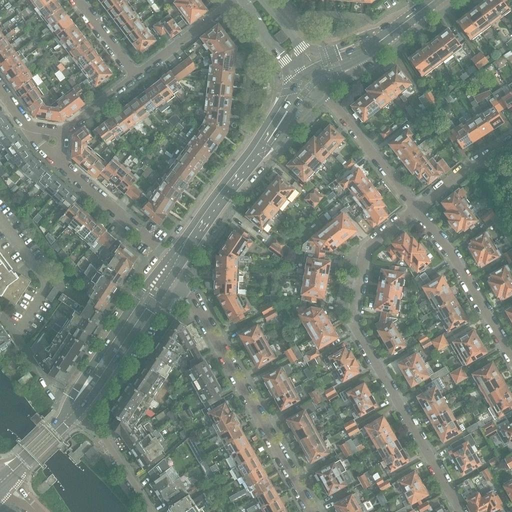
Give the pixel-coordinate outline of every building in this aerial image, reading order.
[(37,0),(31,4),(35,9),(32,11),(35,14),(38,12),(38,13),(55,0),(54,0),(37,0)] [(58,3),(57,3),(55,0),(38,13),(44,21),(61,8),(60,7),(60,6),(58,3)] [(109,11),(122,0),(106,0),(102,3),(102,5),(105,8),(107,9),(109,11)] [(128,2),(129,0),(122,0),(109,11),(110,13),(110,15),(112,18),(114,18),(115,19),(131,7),(128,2)] [(160,22),(154,26),(155,27),(159,33),(161,36),(167,31),(172,37),(172,38),(182,31),(188,25),(207,11),(202,4),(198,0),(182,13),(173,20),(173,19),(169,14),(160,22)] [(179,0),(178,1),(175,3),(180,9),(178,11),(180,14),(197,0),(179,0)] [(487,0),(486,1),(485,0),(484,0),(480,4),(480,5),(477,7),(491,26),(501,18),(487,0)] [(510,11),(508,7),(505,3),(502,0),(487,0),(501,18),(510,11)] [(137,15),(137,14),(131,7),(115,19),(115,21),(117,25),(119,25),(121,27),(137,15)] [(477,7),(477,8),(476,7),(470,11),(471,12),(468,15),(482,33),(491,26),(477,7)] [(62,9),(61,9),(61,8),(44,21),(50,29),(67,16),(64,13),(65,11),(62,9)] [(468,15),(467,15),(466,14),(461,18),(461,20),(458,22),(472,40),(482,33),(468,15)] [(144,23),(137,15),(121,27),(123,30),(123,31),(125,35),(127,35),(127,36),(144,23)] [(71,20),(69,20),(67,16),(50,29),(57,37),(73,24),(72,23),(72,22),(71,20)] [(133,44),(149,31),(150,31),(144,23),(127,36),(128,36),(127,38),(130,41),(132,42),(133,44)] [(75,25),(74,25),(73,24),(57,37),(60,41),(57,43),(59,45),(54,48),(55,51),(60,47),(63,45),(63,46),(80,33),(77,30),(77,28),(75,25)] [(227,35),(220,27),(216,27),(199,40),(203,45),(204,44),(208,49),(227,35)] [(449,29),(448,30),(447,29),(441,33),(442,34),(438,37),(452,55),(462,48),(449,29)] [(156,40),(150,34),(149,31),(133,44),(135,46),(135,48),(137,51),(139,51),(140,52),(150,45),(152,45),(154,44),(154,41),(156,40)] [(281,45),(288,39),(281,31),(274,36),(281,45)] [(505,43),(507,41),(500,31),(497,33),(505,43)] [(6,41),(12,37),(11,36),(10,34),(9,33),(4,37),(0,39),(0,52),(10,45),(6,41)] [(83,36),(82,36),(80,33),(63,46),(69,53),(86,41),(85,40),(85,38),(83,36)] [(227,35),(208,49),(207,49),(211,55),(212,58),(234,53),(236,52),(236,48),(227,35)] [(438,37),(437,36),(431,41),(432,42),(429,44),(443,63),(452,55),(438,37)] [(88,42),(86,42),(86,41),(69,53),(73,59),(71,60),(73,63),(75,61),(92,49),(89,46),(89,44),(88,42)] [(429,44),(428,44),(428,43),(422,48),(423,49),(419,51),(433,70),(443,63),(429,44)] [(0,64),(15,53),(10,45),(0,52),(0,64)] [(96,53),(94,52),(92,49),(75,61),(82,70),(98,57),(98,55),(96,53)] [(419,51),(419,52),(418,51),(412,55),(413,56),(410,59),(424,77),(433,70),(419,51)] [(193,52),(188,57),(189,57),(191,61),(197,56),(193,52)] [(21,61),(15,53),(0,64),(0,66),(1,68),(0,68),(3,73),(5,73),(21,61)] [(235,56),(234,55),(234,53),(212,58),(210,58),(212,65),(210,65),(210,69),(232,72),(233,72),(234,66),(233,66),(233,62),(235,60),(235,56)] [(488,55),(485,58),(481,53),(476,57),(483,66),(488,62),(492,60),(488,55)] [(55,64),(59,61),(54,55),(50,58),(55,64)] [(505,60),(503,56),(494,62),(498,67),(506,61),(505,60)] [(100,58),(99,58),(98,57),(82,70),(88,79),(105,66),(102,62),(102,61),(100,58)] [(189,57),(183,61),(191,72),(196,68),(191,61),(189,57)] [(478,70),(483,66),(476,57),(471,60),(478,70)] [(10,81),(27,69),(21,61),(5,73),(7,76),(6,76),(9,81),(10,81)] [(186,75),(191,72),(183,61),(179,65),(186,75)] [(56,66),(61,72),(65,69),(60,63),(56,66)] [(182,79),(186,75),(179,65),(174,69),(182,79)] [(78,84),(77,85),(73,88),(74,89),(80,98),(86,94),(82,89),(86,86),(87,86),(91,83),(95,87),(97,87),(100,84),(100,83),(111,74),(110,73),(111,72),(109,69),(107,69),(105,66),(88,79),(79,85),(78,84)] [(412,73),(406,78),(397,67),(393,70),(392,69),(392,70),(390,69),(387,72),(387,74),(386,74),(387,75),(400,92),(406,88),(410,93),(419,86),(412,73)] [(15,89),(32,77),(27,69),(10,81),(12,84),(15,89)] [(61,73),(65,78),(70,74),(66,69),(61,73)] [(178,82),(182,79),(174,69),(170,72),(178,82)] [(210,69),(206,69),(206,72),(205,72),(205,73),(210,74),(209,81),(230,85),(231,84),(233,82),(233,78),(231,77),(232,72),(210,69)] [(183,88),(178,82),(170,72),(167,74),(166,73),(160,77),(161,79),(174,95),(183,88)] [(41,84),(43,83),(36,74),(32,77),(15,89),(19,95),(20,95),(22,98),(41,84)] [(391,100),(400,92),(387,75),(383,77),(382,77),(380,77),(377,79),(377,81),(377,82),(391,100)] [(450,91),(460,84),(453,76),(452,77),(455,81),(447,88),(450,91)] [(67,81),(73,88),(77,85),(71,78),(67,81)] [(175,96),(174,95),(161,79),(157,82),(157,83),(154,86),(166,103),(175,96)] [(230,89),(230,85),(209,81),(208,86),(207,94),(229,97),(229,96),(231,94),(231,91),(230,89)] [(393,103),(391,100),(377,82),(373,85),(372,85),(370,85),(367,87),(367,89),(367,90),(381,108),(387,103),(390,106),(393,103)] [(41,84),(22,98),(25,101),(24,102),(27,106),(39,98),(43,95),(39,89),(43,86),(41,84)] [(158,109),(166,103),(154,86),(151,88),(149,88),(147,90),(147,91),(145,92),(158,109)] [(511,92),(506,96),(501,88),(492,93),(503,110),(507,107),(511,114),(511,92)] [(64,90),(62,91),(77,111),(85,105),(74,89),(67,94),(64,90)] [(362,122),(381,108),(367,90),(359,96),(361,99),(352,106),(352,109),(362,122)] [(59,104),(68,117),(77,111),(62,91),(60,93),(63,97),(57,101),(57,102),(59,104)] [(431,105),(436,102),(430,91),(425,95),(431,105)] [(493,129),(504,122),(498,113),(503,110),(492,93),(492,94),(490,91),(473,97),(477,103),(485,98),(490,106),(482,111),(493,129)] [(150,115),(158,109),(145,92),(145,93),(143,92),(141,94),(140,96),(137,98),(150,115)] [(229,102),(229,97),(207,94),(206,107),(228,109),(230,107),(230,103),(229,102)] [(407,100),(406,99),(402,94),(400,96),(401,97),(400,97),(406,105),(408,104),(406,100),(407,100)] [(425,109),(431,105),(425,95),(419,98),(425,109)] [(44,105),(39,98),(27,106),(28,108),(29,107),(32,112),(31,113),(35,117),(49,120),(51,106),(44,105)] [(142,121),(150,115),(137,98),(134,101),(133,100),(130,102),(130,104),(129,105),(142,121)] [(68,117),(59,104),(57,102),(51,106),(49,120),(62,122),(67,117),(67,118),(68,117)] [(145,125),(142,121),(129,105),(127,105),(124,107),(124,108),(121,111),(134,128),(136,132),(145,125)] [(229,110),(228,109),(206,107),(205,113),(206,113),(204,118),(204,119),(205,120),(226,128),(226,127),(228,125),(228,122),(227,120),(227,115),(228,116),(229,110)] [(411,127),(428,114),(425,109),(408,123),(411,127)] [(413,110),(408,114),(412,118),(417,114),(413,110)] [(125,134),(134,128),(121,111),(118,113),(116,113),(114,115),(113,117),(125,134)] [(483,135),(493,129),(482,111),(472,118),(483,135)] [(189,113),(184,118),(188,122),(193,115),(189,113)] [(3,116),(4,116),(3,114),(0,115),(0,128),(8,123),(3,116)] [(180,121),(176,115),(175,114),(167,121),(173,128),(180,121)] [(118,140),(125,134),(113,117),(112,118),(110,118),(108,120),(108,121),(105,123),(117,138),(118,140)] [(472,118),(467,121),(464,117),(460,120),(462,124),(473,141),(483,135),(472,118)] [(228,129),(226,128),(205,120),(202,126),(202,127),(201,126),(198,130),(200,132),(217,145),(227,132),(228,129)] [(13,128),(13,129),(8,123),(0,128),(0,140),(15,130),(13,128)] [(108,145),(117,138),(105,123),(104,124),(102,124),(100,126),(100,127),(96,130),(99,133),(108,145)] [(441,134),(444,131),(439,123),(435,126),(441,134)] [(463,148),(473,141),(462,124),(455,129),(454,128),(451,130),(449,127),(445,129),(453,142),(457,139),(463,148)] [(188,137),(192,140),(210,154),(213,151),(215,151),(217,148),(217,146),(217,145),(200,132),(198,130),(193,126),(186,136),(188,137)] [(341,133),(338,130),(333,126),(330,126),(323,133),(321,130),(314,138),(330,153),(344,139),(340,135),(341,133)] [(384,139),(397,128),(395,126),(391,129),(389,126),(380,134),(384,139)] [(93,138),(85,128),(74,136),(73,147),(77,147),(80,150),(83,146),(86,143),(93,138)] [(16,133),(15,130),(0,140),(0,143),(1,146),(3,145),(7,150),(20,140),(16,133)] [(410,137),(412,135),(408,130),(401,136),(401,135),(396,139),(396,140),(390,145),(394,150),(393,151),(396,154),(397,154),(398,155),(414,142),(410,137)] [(165,136),(162,132),(156,137),(160,141),(165,136)] [(182,132),(179,135),(185,140),(188,137),(186,136),(182,132)] [(314,138),(313,138),(312,138),(309,141),(309,143),(308,143),(309,144),(305,147),(321,162),(330,153),(314,138)] [(25,145),(25,146),(20,140),(7,150),(9,154),(5,156),(8,161),(10,159),(27,148),(25,145)] [(192,140),(184,150),(186,151),(203,164),(204,163),(206,163),(208,161),(207,158),(210,154),(192,140)] [(424,149),(431,144),(427,140),(426,141),(425,140),(419,145),(420,146),(418,147),(414,142),(398,155),(399,156),(398,157),(402,162),(403,161),(405,164),(422,151),(424,149)] [(94,151),(88,146),(86,143),(83,146),(80,150),(77,147),(73,147),(73,158),(76,160),(76,162),(78,164),(79,164),(82,166),(94,151)] [(108,146),(101,154),(103,155),(110,147),(108,146)] [(144,155),(148,151),(144,146),(139,150),(144,155)] [(305,147),(303,147),(300,150),(300,152),(300,153),(297,156),(312,171),(313,171),(316,173),(319,170),(316,167),(321,162),(305,147)] [(28,150),(27,148),(10,159),(14,165),(16,163),(18,166),(20,169),(32,157),(28,150)] [(203,164),(186,151),(184,150),(177,159),(196,174),(198,170),(201,170),(203,167),(202,165),(203,164)] [(89,172),(101,157),(94,151),(82,166),(84,167),(84,169),(86,171),(88,171),(89,172)] [(429,161),(422,151),(405,164),(408,168),(408,170),(411,172),(412,173),(413,174),(414,173),(429,161)] [(343,165),(347,163),(338,155),(336,158),(337,160),(343,165)] [(312,171),(297,156),(296,156),(294,156),(292,159),(292,161),(291,161),(292,161),(288,165),(312,189),(315,186),(310,181),(311,179),(308,176),(312,171)] [(38,161),(38,162),(32,157),(20,169),(24,172),(22,174),(27,178),(41,163),(38,161)] [(109,164),(101,158),(101,157),(89,172),(89,174),(92,176),(93,176),(96,178),(101,173),(109,164)] [(118,160),(119,160),(115,157),(109,164),(101,173),(103,175),(102,176),(106,180),(109,180),(123,164),(118,160)] [(193,177),(196,174),(177,159),(170,169),(188,183),(189,182),(192,182),(193,180),(193,177)] [(347,171),(356,164),(352,159),(347,163),(343,165),(347,171)] [(445,174),(451,169),(442,159),(437,163),(437,164),(434,166),(429,161),(414,173),(420,179),(423,176),(429,184),(432,181),(433,183),(439,179),(437,177),(443,172),(445,174)] [(42,165),(42,164),(41,163),(27,178),(31,181),(32,179),(37,182),(48,170),(42,165)] [(127,168),(123,164),(109,180),(109,183),(112,185),(114,185),(116,186),(130,170),(127,167),(127,168)] [(162,179),(164,180),(181,193),(184,189),(186,189),(188,186),(187,184),(188,183),(170,169),(165,176),(160,172),(158,176),(162,179)] [(330,184),(328,186),(332,190),(339,185),(343,189),(346,187),(350,192),(366,179),(366,178),(366,177),(364,174),(362,174),(359,169),(352,174),(347,178),(341,183),(338,178),(330,184)] [(54,175),(48,170),(37,182),(36,183),(40,187),(40,188),(43,191),(56,177),(54,175)] [(131,171),(130,170),(116,186),(117,187),(117,190),(120,192),(122,192),(125,194),(126,193),(132,186),(140,178),(136,174),(135,175),(131,171)] [(287,199),(295,190),(278,176),(278,177),(275,177),(273,180),(274,182),(270,186),(287,199)] [(330,184),(321,176),(319,177),(328,186),(330,184)] [(58,179),(58,178),(56,177),(43,191),(47,194),(48,193),(52,197),(64,184),(58,179)] [(181,193),(164,180),(162,179),(158,184),(156,182),(152,187),(156,190),(155,190),(156,191),(174,204),(177,199),(179,199),(181,196),(180,193),(181,193)] [(369,181),(367,180),(366,179),(350,192),(357,202),(374,189),(371,185),(372,185),(369,181)] [(70,189),(69,189),(64,184),(52,197),(57,201),(56,203),(59,206),(72,191),(70,189)] [(130,197),(137,190),(132,186),(126,193),(130,197)] [(278,210),(287,199),(270,186),(267,190),(265,190),(262,193),(263,196),(262,196),(278,210)] [(465,197),(468,195),(462,188),(460,190),(459,189),(454,193),(454,194),(449,198),(447,196),(442,200),(443,202),(443,203),(449,211),(445,213),(451,220),(467,207),(471,205),(465,197)] [(319,202),(323,197),(314,189),(310,194),(318,202),(319,202)] [(377,191),(376,192),(374,189),(357,202),(365,212),(380,200),(382,199),(380,197),(380,196),(377,191)] [(135,201),(141,194),(137,190),(130,197),(135,201)] [(174,204),(156,191),(155,190),(152,194),(148,192),(145,197),(150,201),(168,213),(170,209),(172,209),(174,206),(174,204)] [(15,196),(16,197),(20,201),(25,196),(19,191),(15,196)] [(73,193),(74,192),(72,191),(59,206),(62,208),(61,209),(63,211),(65,208),(68,211),(76,202),(79,198),(73,193)] [(333,200),(337,197),(333,191),(329,195),(333,200)] [(150,201),(145,197),(141,194),(135,201),(134,202),(144,211),(144,214),(145,215),(148,214),(159,224),(160,224),(161,224),(168,213),(150,201)] [(314,207),(318,202),(310,194),(306,200),(314,207)] [(274,215),(278,210),(262,196),(262,197),(259,197),(257,199),(257,202),(254,206),(278,225),(280,222),(276,219),(277,218),(274,215)] [(26,197),(20,203),(28,209),(31,205),(33,203),(26,197)] [(299,205),(296,202),(291,199),(289,201),(294,205),(297,208),(299,205)] [(385,206),(380,200),(365,212),(364,213),(363,215),(364,217),(364,218),(366,221),(367,221),(373,228),(379,223),(381,225),(389,219),(381,209),(385,206)] [(82,210),(82,208),(76,202),(68,211),(60,220),(65,223),(66,222),(69,225),(82,210)] [(28,209),(26,211),(31,215),(36,210),(31,205),(28,209)] [(275,228),(278,225),(254,206),(251,210),(249,210),(246,213),(247,215),(246,216),(262,230),(267,224),(270,227),(271,225),(275,228)] [(350,214),(347,210),(345,207),(340,211),(342,214),(340,216),(339,215),(332,220),(331,221),(345,239),(347,237),(349,238),(352,235),(352,233),(356,230),(351,224),(355,221),(355,220),(355,219),(350,214)] [(472,227),(479,222),(467,207),(451,220),(449,221),(450,222),(449,224),(453,229),(454,228),(457,232),(460,229),(463,232),(471,225),(472,227)] [(480,218),(484,223),(496,214),(492,209),(480,218)] [(85,210),(83,211),(82,210),(69,225),(75,230),(73,232),(75,234),(90,217),(87,215),(88,213),(85,210)] [(496,214),(484,223),(488,228),(493,224),(496,228),(501,224),(496,214)] [(39,215),(34,220),(38,224),(43,219),(39,215)] [(91,218),(91,217),(90,217),(75,234),(80,238),(82,236),(85,239),(98,224),(98,222),(95,219),(93,220),(91,218)] [(343,240),(345,239),(331,221),(323,228),(337,245),(340,245),(343,243),(343,240)] [(97,241),(106,232),(106,231),(103,228),(104,227),(101,224),(99,225),(98,224),(85,239),(90,244),(89,246),(91,248),(90,250),(94,253),(101,245),(97,241)] [(48,231),(43,227),(42,226),(40,228),(45,235),(48,231)] [(337,245),(323,228),(318,232),(319,233),(302,246),(301,251),(309,253),(324,255),(325,250),(330,250),(331,250),(333,250),(337,248),(337,245)] [(248,235),(247,234),(239,229),(237,232),(235,230),(227,240),(229,242),(220,254),(220,255),(221,255),(240,256),(246,248),(247,249),(252,243),(245,239),(248,235)] [(472,255),(493,243),(487,231),(471,240),(473,243),(468,245),(470,248),(468,249),(472,255)] [(101,245),(102,245),(110,236),(106,232),(97,241),(101,245)] [(413,239),(412,240),(406,233),(401,237),(401,236),(392,243),(397,249),(394,251),(390,247),(385,252),(392,260),(397,256),(398,255),(401,260),(404,258),(419,245),(419,244),(418,245),(414,239),(413,240),(413,239)] [(110,236),(102,245),(104,247),(112,254),(132,267),(135,263),(136,261),(138,258),(126,248),(116,239),(115,240),(110,236)] [(286,254),(290,249),(276,239),(272,244),(286,254)] [(52,246),(58,252),(62,248),(56,242),(52,246)] [(485,263),(503,252),(497,242),(494,243),(493,243),(472,255),(476,262),(477,261),(479,263),(484,261),(485,263)] [(285,258),(286,254),(272,244),(269,249),(274,253),(271,258),(285,258)] [(424,252),(426,250),(422,244),(419,245),(404,258),(410,266),(411,265),(412,266),(413,265),(418,272),(419,271),(420,273),(422,272),(423,272),(426,269),(424,266),(429,262),(423,255),(425,254),(424,253),(425,252),(424,252)] [(101,254),(98,257),(101,260),(104,262),(105,261),(107,257),(109,259),(112,254),(104,247),(99,253),(101,254)] [(0,294),(16,305),(31,282),(21,275),(19,277),(15,272),(15,273),(0,252),(0,294)] [(64,252),(60,256),(65,262),(69,258),(64,252)] [(323,261),(324,255),(309,253),(309,257),(307,256),(305,258),(304,262),(305,264),(308,264),(306,271),(327,274),(329,273),(329,269),(328,267),(329,262),(323,261)] [(105,261),(104,262),(123,274),(123,273),(126,273),(127,274),(132,267),(112,254),(109,259),(107,257),(105,261)] [(248,257),(240,256),(221,255),(218,256),(218,260),(215,260),(215,268),(239,269),(239,262),(243,262),(243,260),(248,260),(248,257)] [(72,270),(76,266),(70,260),(66,265),(72,270)] [(104,262),(98,271),(119,286),(123,280),(122,279),(121,277),(123,274),(104,262)] [(91,264),(85,273),(92,281),(110,293),(111,292),(113,292),(114,293),(115,293),(119,286),(98,271),(95,269),(91,264)] [(492,290),(511,277),(511,274),(506,265),(486,276),(490,282),(488,283),(492,290)] [(404,274),(405,268),(389,266),(388,271),(383,270),(382,276),(380,277),(379,281),(381,283),(381,284),(404,288),(406,275),(404,274)] [(238,277),(239,269),(215,268),(215,270),(213,270),(213,277),(214,277),(214,281),(238,282),(247,282),(247,279),(243,279),(243,278),(238,277)] [(326,279),(327,274),(306,271),(305,282),(325,286),(327,284),(327,281),(326,279)] [(428,277),(424,273),(422,275),(421,274),(419,275),(418,275),(416,277),(414,279),(415,280),(417,284),(428,277)] [(445,282),(444,282),(441,277),(431,283),(428,277),(417,284),(420,292),(424,290),(429,298),(447,288),(447,287),(447,285),(445,282)] [(500,300),(511,292),(511,277),(492,290),(495,295),(497,295),(500,300)] [(87,293),(87,294),(91,299),(91,300),(92,300),(97,308),(97,309),(98,308),(101,313),(102,314),(101,314),(102,314),(101,315),(102,315),(103,314),(102,313),(111,299),(109,298),(109,296),(110,294),(110,293),(92,281),(91,281),(89,285),(90,286),(91,287),(87,293)] [(238,290),(238,282),(214,281),(214,289),(216,290),(216,294),(220,294),(238,295),(246,295),(247,291),(238,290)] [(324,290),(325,286),(305,282),(301,301),(316,303),(317,297),(323,298),(323,297),(325,296),(325,292),(324,290)] [(412,290),(404,288),(381,284),(380,288),(378,290),(377,294),(378,296),(378,297),(401,301),(403,293),(411,295),(412,290)] [(452,293),(450,293),(447,288),(429,298),(436,309),(454,299),(453,298),(454,296),(452,293)] [(52,303),(60,292),(54,289),(47,300),(52,303)] [(63,294),(59,300),(61,301),(74,310),(78,304),(63,294)] [(244,305),(238,295),(220,294),(219,295),(219,296),(226,309),(224,310),(230,321),(233,319),(235,323),(245,317),(243,313),(246,312),(250,310),(247,303),(244,305)] [(276,308),(278,296),(270,296),(271,305),(261,310),(263,315),(273,310),(276,308)] [(401,301),(378,297),(377,301),(375,303),(375,306),(376,308),(376,309),(381,310),(380,316),(398,319),(401,301)] [(74,310),(69,318),(91,332),(94,327),(97,323),(98,322),(100,320),(102,317),(101,316),(102,315),(101,315),(102,314),(101,314),(102,314),(101,313),(98,308),(97,309),(97,308),(92,300),(91,300),(91,299),(88,303),(85,309),(83,306),(80,306),(80,305),(78,304),(74,310)] [(458,303),(456,303),(454,299),(436,309),(442,320),(460,310),(459,309),(460,307),(458,303)] [(307,310),(305,307),(304,306),(297,311),(303,322),(303,323),(306,329),(307,328),(326,318),(325,317),(326,315),(325,311),(321,311),(321,309),(311,308),(307,310)] [(280,319),(277,316),(273,310),(263,315),(267,322),(274,317),(280,327),(287,323),(284,318),(280,319)] [(464,315),(463,314),(460,310),(442,320),(448,331),(450,330),(450,331),(456,328),(455,327),(466,320),(466,319),(466,318),(464,315)] [(398,319),(380,316),(379,322),(375,324),(385,342),(398,334),(393,325),(398,322),(398,319)] [(69,318),(62,328),(84,343),(84,342),(81,340),(82,338),(83,339),(84,339),(86,340),(91,332),(69,318)] [(331,322),(328,322),(326,318),(307,328),(309,333),(313,339),(332,327),(331,327),(332,324),(331,322)] [(50,320),(44,330),(48,333),(51,328),(55,323),(50,320)] [(185,327),(186,326),(176,320),(167,333),(177,340),(185,327)] [(0,352),(11,344),(10,342),(12,340),(0,323),(0,352)] [(55,323),(51,328),(59,333),(56,338),(77,352),(78,350),(79,350),(81,351),(85,344),(84,343),(62,328),(55,323)] [(263,331),(261,332),(257,326),(239,336),(243,344),(245,343),(246,346),(265,336),(263,331)] [(195,341),(192,336),(190,336),(185,327),(177,340),(187,346),(189,350),(194,359),(199,356),(194,347),(196,346),(193,342),(195,341)] [(336,333),(334,332),(332,327),(313,339),(316,343),(315,343),(318,349),(337,338),(336,337),(337,335),(336,333)] [(44,330),(39,336),(44,339),(47,334),(48,333),(44,330)] [(477,336),(475,335),(472,331),(467,334),(467,333),(463,336),(450,344),(457,355),(479,342),(478,341),(479,339),(477,336)] [(187,346),(177,340),(167,333),(160,344),(180,358),(184,352),(189,350),(187,346)] [(405,346),(398,334),(385,342),(388,348),(386,348),(389,353),(391,352),(391,354),(405,346)] [(426,334),(418,339),(420,343),(429,338),(426,334)] [(442,334),(431,341),(432,344),(434,347),(446,340),(442,334)] [(39,336),(35,342),(39,345),(49,360),(61,367),(61,368),(67,372),(71,365),(72,364),(70,363),(69,361),(70,360),(50,347),(48,348),(46,349),(41,342),(44,339),(39,336)] [(266,342),(268,341),(265,336),(246,346),(248,349),(246,351),(250,358),(269,347),(266,342)] [(55,339),(50,347),(70,360),(73,360),(74,361),(78,354),(79,354),(76,352),(77,352),(56,338),(55,339)] [(429,338),(420,343),(424,349),(432,344),(431,341),(429,338)] [(446,340),(434,347),(437,352),(448,345),(446,340)] [(35,342),(31,348),(45,370),(55,377),(59,370),(61,368),(61,367),(49,360),(39,345),(35,342)] [(481,343),(480,343),(479,342),(457,355),(463,365),(476,358),(476,359),(481,356),(480,355),(485,352),(483,348),(483,347),(481,343)] [(182,359),(180,358),(160,344),(153,355),(174,368),(177,363),(179,364),(182,359)] [(275,351),(272,346),(269,347),(250,358),(254,365),(256,363),(258,367),(277,357),(274,352),(275,351)] [(288,358),(299,352),(296,346),(285,352),(288,358)] [(348,353),(345,349),(324,360),(327,365),(331,363),(335,370),(354,359),(350,352),(348,353)] [(321,356),(320,354),(317,350),(303,357),(306,362),(315,358),(315,359),(321,356)] [(291,363),(302,357),(299,352),(288,358),(291,363)] [(405,375),(422,365),(415,354),(397,364),(398,365),(399,364),(402,369),(401,371),(403,374),(404,374),(405,375)] [(169,376),(174,368),(153,355),(145,366),(168,381),(171,377),(169,376)] [(210,372),(210,371),(211,370),(208,365),(206,365),(204,361),(203,362),(199,356),(194,359),(190,361),(194,367),(189,369),(190,370),(186,373),(191,382),(210,372)] [(318,364),(315,359),(315,358),(306,362),(307,364),(308,364),(310,368),(318,364)] [(356,368),(358,366),(354,359),(335,370),(339,377),(335,380),(338,384),(358,373),(356,368)] [(422,365),(405,375),(406,376),(405,377),(407,380),(408,381),(411,385),(410,386),(434,373),(427,362),(422,365)] [(493,364),(492,364),(492,363),(480,370),(479,369),(472,374),(479,385),(498,374),(495,370),(496,368),(493,364)] [(286,376),(293,372),(288,364),(264,378),(266,381),(264,383),(269,390),(288,379),(286,376)] [(165,385),(168,381),(145,366),(139,375),(160,389),(163,384),(165,385)] [(309,380),(314,377),(308,367),(304,370),(309,380)] [(449,372),(446,367),(445,367),(429,376),(432,381),(438,377),(439,378),(449,372)] [(452,379),(464,372),(461,367),(449,374),(452,379)] [(213,375),(212,376),(210,372),(191,382),(197,393),(216,382),(215,381),(216,380),(213,375)] [(455,384),(467,378),(464,372),(452,379),(455,384)] [(500,376),(498,375),(498,374),(479,385),(485,396),(504,384),(502,380),(502,379),(500,376)] [(156,396),(160,389),(139,375),(133,385),(155,400),(158,397),(156,396)] [(290,384),(288,380),(288,379),(269,390),(272,396),(274,395),(276,399),(293,389),(294,388),(291,383),(290,384)] [(219,385),(218,386),(216,382),(197,393),(205,408),(208,406),(219,400),(222,399),(219,393),(221,392),(221,391),(222,390),(219,385)] [(368,389),(366,388),(363,383),(342,396),(345,401),(349,399),(352,405),(370,395),(369,394),(370,392),(368,389)] [(131,384),(124,394),(151,411),(153,407),(156,408),(159,403),(155,400),(133,385),(131,384)] [(506,386),(505,386),(504,384),(485,396),(491,406),(510,395),(508,391),(508,390),(506,386)] [(296,394),(303,391),(300,385),(294,388),(293,389),(276,399),(278,402),(276,403),(280,410),(299,399),(296,394)] [(323,392),(324,392),(321,387),(310,393),(313,399),(324,393),(323,392)] [(327,398),(336,393),(332,387),(324,392),(323,392),(324,393),(327,398)] [(424,408),(441,398),(434,387),(416,397),(417,398),(418,397),(421,402),(420,403),(422,407),(423,407),(424,408)] [(316,404),(327,398),(324,393),(313,399),(316,404)] [(330,402),(338,398),(336,393),(327,398),(330,402)] [(151,411),(124,394),(118,403),(142,418),(143,416),(146,418),(148,415),(151,417),(152,416),(153,415),(154,415),(155,414),(155,415),(155,414),(151,411)] [(372,396),(371,396),(370,395),(352,405),(356,411),(352,414),(354,418),(376,406),(373,401),(374,399),(372,396)] [(511,396),(510,395),(491,406),(488,408),(495,419),(492,420),(485,425),(481,427),(484,432),(507,419),(504,414),(511,409),(511,396)] [(468,406),(475,401),(473,397),(466,402),(468,406)] [(429,420),(447,410),(441,398),(424,408),(424,409),(424,410),(426,413),(427,414),(430,418),(429,419),(429,420)] [(226,403),(222,405),(219,400),(208,406),(212,411),(207,414),(213,424),(232,414),(226,403)] [(135,429),(136,427),(142,418),(118,403),(112,413),(118,417),(135,429)] [(189,408),(178,415),(182,422),(193,415),(189,408)] [(171,420),(177,416),(172,410),(166,413),(171,420)] [(314,413),(308,416),(305,410),(286,421),(290,428),(292,427),(294,431),(312,420),(317,417),(314,413)] [(437,430),(454,420),(447,410),(429,420),(430,420),(431,420),(433,424),(433,426),(435,429),(436,429),(437,430)] [(40,417),(40,416),(39,416),(36,413),(35,413),(30,418),(30,419),(34,422),(37,425),(43,419),(40,417)] [(239,424),(233,413),(232,414),(213,424),(219,435),(236,425),(239,424)] [(181,429),(184,427),(177,416),(171,420),(175,426),(178,424),(181,429)] [(136,427),(135,429),(118,417),(111,427),(121,433),(130,447),(154,431),(148,421),(146,422),(146,421),(143,423),(143,422),(136,427)] [(387,422),(386,422),(383,417),(361,429),(364,434),(367,432),(372,441),(390,430),(389,427),(389,426),(387,422)] [(346,432),(356,425),(353,419),(342,425),(346,432)] [(487,438),(510,425),(507,419),(484,432),(487,438)] [(314,426),(315,426),(312,420),(294,431),(295,434),(294,435),(297,442),(316,431),(314,426)] [(462,425),(458,427),(454,420),(437,430),(437,431),(437,432),(438,435),(440,436),(443,441),(442,441),(442,442),(465,429),(462,425)] [(468,435),(480,429),(476,423),(465,429),(468,435)] [(511,423),(510,425),(499,431),(499,432),(501,431),(508,442),(511,439),(511,423)] [(240,430),(239,429),(236,425),(219,435),(225,445),(242,435),(242,433),(240,430)] [(349,436),(359,430),(356,425),(346,432),(349,436)] [(159,443),(165,439),(157,429),(154,431),(130,447),(129,448),(133,454),(135,453),(137,458),(159,444),(159,443)] [(393,433),(392,433),(390,430),(372,441),(377,449),(395,439),(395,438),(395,437),(393,433)] [(320,436),(320,437),(316,431),(297,442),(301,449),(303,448),(305,452),(323,441),(320,436)] [(246,440),(245,440),(242,435),(225,445),(228,450),(230,455),(248,446),(248,445),(248,444),(246,440)] [(187,439),(186,441),(190,447),(195,444),(191,436),(187,439)] [(198,446),(202,444),(197,436),(194,439),(198,446)] [(342,452),(354,445),(351,439),(339,446),(342,452)] [(397,440),(396,440),(395,439),(377,449),(382,458),(400,448),(399,445),(399,444),(397,440)] [(79,459),(82,457),(85,454),(94,463),(101,456),(93,447),(86,440),(80,447),(73,453),(71,451),(68,455),(77,465),(80,462),(81,461),(79,459)] [(325,447),(326,446),(323,441),(305,452),(307,455),(305,456),(309,463),(328,452),(325,447)] [(456,463),(474,453),(467,442),(448,452),(449,453),(450,453),(453,458),(452,459),(454,462),(455,462),(456,463)] [(361,443),(355,447),(358,452),(365,448),(364,446),(363,446),(361,443)] [(160,451),(163,449),(159,444),(137,458),(141,463),(139,463),(140,464),(143,469),(145,469),(155,462),(163,456),(160,451)] [(358,452),(355,447),(354,445),(342,452),(345,457),(352,453),(353,454),(358,452)] [(252,450),(250,450),(248,446),(230,455),(236,466),(254,456),(254,455),(254,454),(252,450)] [(403,451),(402,451),(400,448),(382,458),(387,466),(384,468),(387,473),(408,461),(405,456),(406,455),(403,451)] [(480,464),(477,458),(474,453),(456,463),(456,464),(456,465),(457,469),(459,469),(462,474),(461,474),(461,475),(480,464)] [(201,454),(196,457),(199,464),(205,460),(203,457),(201,454)] [(492,465),(501,461),(498,455),(489,460),(492,465)] [(257,459),(255,459),(254,456),(236,466),(242,477),(260,467),(259,466),(260,464),(257,459)] [(156,493),(172,482),(179,477),(172,467),(170,468),(164,459),(148,473),(154,482),(150,484),(152,487),(151,489),(153,492),(156,493)] [(328,467),(315,474),(319,481),(321,480),(323,483),(340,474),(346,470),(340,460),(335,463),(328,467)] [(265,477),(266,475),(260,467),(242,477),(237,479),(240,484),(242,483),(245,488),(248,487),(265,477)] [(487,481),(493,478),(488,468),(479,473),(481,476),(484,475),(487,481)] [(324,486),(323,487),(327,495),(339,489),(346,484),(352,481),(346,470),(340,474),(323,483),(324,486)] [(211,472),(204,477),(207,482),(214,477),(211,472)] [(360,484),(371,477),(369,472),(357,479),(360,484)] [(419,478),(417,477),(414,472),(393,484),(396,489),(400,487),(404,493),(421,483),(420,482),(421,481),(419,478)] [(269,481),(268,481),(265,477),(248,487),(245,488),(229,497),(231,501),(250,490),(254,498),(271,488),(271,487),(271,485),(269,481)] [(363,489),(374,482),(371,477),(360,484),(363,489)] [(511,478),(503,483),(504,485),(504,486),(506,489),(507,490),(511,499),(511,478)] [(378,485),(377,486),(381,491),(390,486),(387,480),(383,482),(378,485)] [(179,493),(180,493),(172,482),(156,493),(162,503),(168,499),(170,503),(181,496),(179,493)] [(210,494),(217,489),(212,482),(205,486),(210,494)] [(423,485),(421,484),(421,483),(404,493),(403,493),(406,500),(403,502),(405,507),(395,511),(408,511),(413,510),(410,504),(416,501),(419,506),(422,504),(419,499),(427,495),(424,489),(425,488),(423,485)] [(247,511),(251,511),(260,508),(277,498),(275,494),(276,493),(273,489),(272,488),(271,488),(254,498),(257,503),(246,509),(247,511)] [(501,504),(497,495),(494,489),(480,496),(488,511),(497,511),(501,508),(499,505),(501,504)] [(486,511),(488,511),(480,496),(478,491),(466,497),(469,503),(467,505),(471,511),(474,511),(475,511),(474,511),(486,511)] [(183,511),(194,505),(208,495),(206,492),(192,501),(187,494),(170,506),(169,510),(168,511),(183,511)] [(345,499),(335,505),(337,508),(335,509),(336,511),(346,511),(358,506),(361,504),(355,493),(352,495),(345,499)] [(375,496),(381,506),(387,503),(387,502),(381,493),(375,496)] [(279,499),(278,499),(277,498),(260,508),(262,511),(277,511),(283,509),(281,504),(281,503),(279,499)] [(428,502),(428,501),(422,504),(419,506),(418,507),(421,511),(428,508),(430,511),(432,510),(430,507),(428,502)] [(358,506),(346,511),(367,511),(363,503),(361,504),(358,506)]
